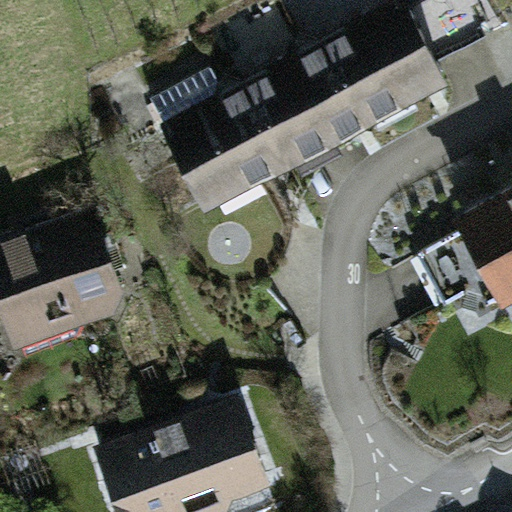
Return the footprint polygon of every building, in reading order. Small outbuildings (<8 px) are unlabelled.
[(377,113),(459,71),(421,0),(397,0),(335,32),(377,113)] [(296,155),(377,113),(335,32),(254,75),(296,155)] [(215,198),(296,155),(254,75),(172,117),(215,198)] [(511,185),(470,207),(511,287),(511,185)] [(0,305),(17,350),(144,302),(105,201),(0,241),(0,305)] [(137,511),(200,511),(284,480),(250,391),(112,444),(137,511)]
